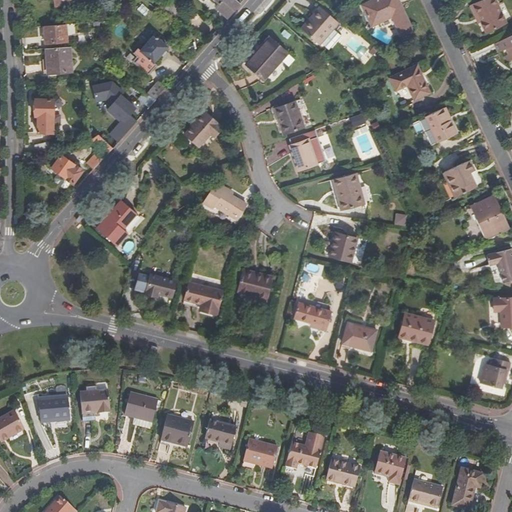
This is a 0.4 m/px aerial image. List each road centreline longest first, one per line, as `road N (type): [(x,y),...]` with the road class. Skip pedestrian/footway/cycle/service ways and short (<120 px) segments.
road 1 (residential): [(511,433),(38,306)]
road 2 (residential): [(27,269),(200,64)]
road 3 (residential): [(8,266),(14,95),(4,0)]
road 4 (residential): [(511,183),(425,0)]
road 5 (residential): [(301,217),(266,186),(237,104),(200,64)]
road 6 (residential): [(278,511),(132,475)]
road 7 (residential): [(132,475),(98,466),(51,475),(4,511)]
